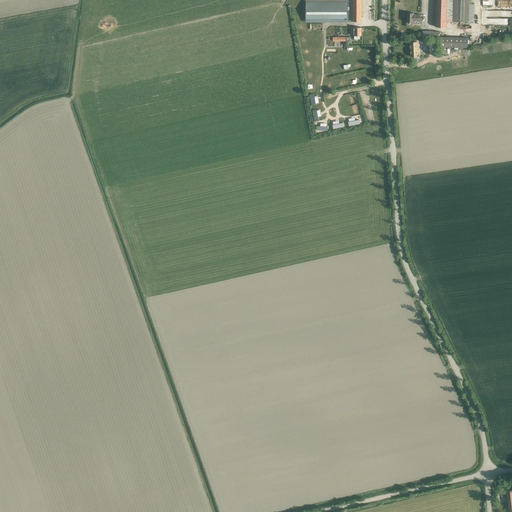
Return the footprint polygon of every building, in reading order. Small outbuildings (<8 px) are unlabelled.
[(307,0),(307,21),(347,21),(361,21),(361,0),(307,0)] [(446,21),(468,22),(474,22),(474,3),(472,3),(471,0),(436,0),(435,27),(446,27),(446,21)] [(420,20),(420,15),(414,14),(414,13),(407,13),(407,22),(414,22),(414,23),(422,24),(422,20),(420,20)] [(359,35),(361,35),(361,27),(351,27),(351,32),(353,32),(353,39),(359,39),(359,38),(359,35)] [(468,48),(468,38),(441,37),(441,47),(468,48)] [(410,56),(418,56),(417,42),(411,42),(411,45),(410,45),(410,56)]
